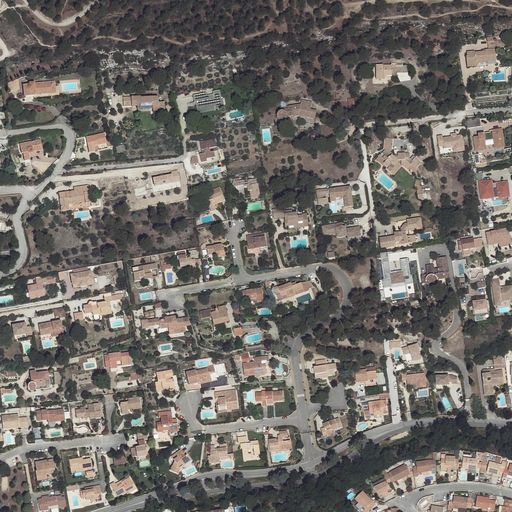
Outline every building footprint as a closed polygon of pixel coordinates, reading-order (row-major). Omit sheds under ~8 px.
[(503,42),(490,44),(491,51),(504,50),(503,42)] [(467,59),(467,67),(473,67),(473,68),(477,68),(477,62),(486,62),(486,63),(496,62),(495,51),(485,52),(486,54),(483,54),(475,54),(475,53),(467,54),(467,59)] [(383,65),(377,65),(377,80),(384,80),(384,76),(397,76),(397,73),(408,73),(408,66),(383,66),(383,65)] [(8,94),(18,89),(16,79),(6,84),(8,94)] [(22,85),(23,96),(38,95),(38,92),(52,91),(52,82),(45,83),(35,84),(34,82),(29,82),(29,84),(22,85)] [(38,92),(38,95),(55,93),(54,82),(52,82),(52,91),(38,92)] [(206,94),(193,96),(195,102),(196,102),(198,112),(215,109),(215,107),(224,105),(223,98),(222,99),(220,91),(214,92),(214,95),(206,96),(206,94)] [(140,97),(131,97),(131,106),(136,106),(137,109),(141,109),(141,108),(153,108),(153,111),(164,110),(163,103),(158,103),(158,97),(140,98),(140,97)] [(289,110),(281,111),(280,112),(279,112),(278,113),(278,114),(277,115),(277,116),(278,118),(278,119),(279,121),(280,121),(282,122),(283,122),(284,122),(285,121),(286,120),(287,119),(288,118),(288,116),(294,115),(294,116),(298,116),(300,116),(304,117),(315,119),(317,111),(310,110),(312,102),(302,100),(301,105),(288,107),(289,110)] [(503,139),(502,131),(490,132),(490,134),(490,136),(485,137),(484,135),(484,134),(479,135),(479,138),(474,139),(476,153),(486,151),(485,142),(494,141),(495,147),(501,147),(500,140),(503,139)] [(463,133),(436,137),(437,145),(445,144),(446,147),(455,146),(455,151),(465,149),(463,133)] [(86,138),(88,147),(98,144),(107,143),(105,134),(86,138)] [(216,147),(214,138),(199,142),(201,150),(204,149),(205,153),(202,154),(199,154),(200,160),(201,162),(207,161),(206,159),(215,157),(214,151),(210,152),(209,148),(216,147)] [(382,153),(385,156),(390,151),(391,139),(389,139),(387,139),(386,140),(385,140),(385,141),(385,142),(384,143),(384,149),(385,150),(382,153)] [(505,149),(503,139),(500,140),(501,147),(495,147),(495,150),(505,149)] [(31,159),(30,157),(29,153),(30,154),(32,154),(32,153),(33,153),(34,152),(34,151),(43,149),(41,140),(31,142),(31,141),(19,144),(21,153),(23,153),(25,160),(31,159)] [(390,151),(385,156),(388,159),(385,161),(386,162),(385,164),(389,168),(390,167),(392,169),(398,163),(399,161),(401,160),(402,164),(408,170),(409,168),(414,172),(415,171),(417,168),(415,167),(419,162),(415,159),(416,158),(414,156),(411,159),(409,159),(409,158),(406,158),(405,153),(398,154),(399,157),(396,157),(395,156),(391,157),(393,154),(390,151)] [(388,159),(385,156),(384,158),(380,155),(377,160),(383,165),(385,164),(386,162),(385,161),(388,159)] [(390,167),(389,168),(387,170),(393,175),(402,165),(398,163),(392,169),(390,167)] [(448,172),(443,173),(444,180),(449,179),(450,183),(450,185),(459,184),(459,186),(470,185),(468,172),(449,175),(448,172)] [(244,188),(248,188),(250,187),(250,191),(251,195),(260,194),(258,185),(257,185),(256,179),(248,180),(249,182),(244,183),(244,180),(233,182),(234,187),(238,186),(240,195),(245,194),(244,188)] [(489,187),(488,183),(480,184),(481,193),(482,193),(484,208),(492,207),(492,202),(509,200),(507,182),(498,184),(499,187),(497,187),(498,190),(493,190),(492,189),(490,189),(489,186),(489,187)] [(75,191),(59,193),(62,210),(91,206),(88,185),(74,188),(75,191)] [(209,197),(206,199),(207,202),(210,209),(216,207),(215,204),(217,203),(225,200),(219,187),(207,193),(209,197)] [(332,190),(332,195),(336,195),(337,199),(347,198),(348,209),(356,208),(355,198),(353,198),(353,194),(354,193),(354,187),(332,190)] [(319,205),(329,204),(328,189),(318,189),(319,205)] [(219,208),(217,203),(215,204),(216,207),(210,209),(211,211),(219,208)] [(275,221),(283,221),(283,212),(274,213),(275,221)] [(293,214),(283,215),(283,221),(286,220),(286,223),(288,222),(288,225),(286,225),(285,225),(286,230),(294,229),(299,229),(299,225),(303,225),(304,228),(304,231),(308,230),(309,230),(308,218),(303,219),(303,220),(298,220),(298,219),(298,217),(293,217),(293,214)] [(395,236),(380,239),(381,248),(396,246),(396,242),(401,242),(401,245),(413,243),(412,236),(407,237),(406,231),(409,231),(409,230),(421,228),(420,222),(422,222),(421,218),(408,220),(408,224),(405,224),(405,226),(404,228),(402,228),(402,232),(395,233),(395,236)] [(409,230),(409,231),(423,229),(422,222),(420,222),(421,228),(409,230)] [(340,224),(324,226),(325,235),(338,234),(339,237),(348,236),(349,238),(361,236),(359,227),(348,228),(347,229),(345,227),(345,226),(343,225),(343,224),(340,224)] [(496,235),(487,237),(488,243),(498,241),(499,243),(499,244),(506,242),(506,244),(511,243),(510,235),(504,236),(504,233),(496,235)] [(261,238),(257,235),(247,237),(248,241),(247,242),(249,250),(261,248),(262,250),(267,249),(265,237),(261,238)] [(475,248),(474,239),(474,238),(472,238),(471,235),(461,237),(462,240),(458,240),(459,246),(463,246),(463,249),(464,255),(472,254),(471,248),(475,248)] [(484,246),(482,238),(474,239),(475,248),(484,246)] [(207,247),(208,253),(216,252),(216,254),(217,258),(226,256),(225,249),(224,249),(223,244),(207,247)] [(186,254),(178,256),(180,267),(184,266),(192,265),(192,268),(197,267),(195,259),(191,259),(191,257),(186,258),(186,254)] [(386,254),(380,255),(384,279),(383,280),(384,288),(393,286),(393,284),(404,282),(405,284),(414,282),(409,258),(400,260),(402,271),(390,273),(386,254)] [(447,257),(436,259),(438,268),(434,269),(434,265),(426,266),(427,275),(422,276),(421,277),(422,284),(426,283),(426,284),(427,285),(428,286),(429,286),(430,287),(431,287),(433,287),(434,286),(435,286),(436,285),(437,284),(437,283),(438,281),(438,279),(450,278),(447,257)] [(157,268),(156,263),(138,266),(139,270),(134,271),(135,279),(141,279),(140,276),(144,275),(144,278),(153,277),(152,272),(148,273),(148,270),(157,268)] [(71,275),(72,285),(93,281),(91,271),(88,272),(88,267),(73,270),(73,274),(71,275)] [(60,279),(69,279),(68,271),(59,272),(60,279)] [(52,283),(51,276),(35,279),(36,284),(29,286),(30,291),(28,291),(29,298),(44,296),(42,285),(42,283),(46,282),(47,284),(52,283)] [(501,302),(505,301),(504,298),(511,296),(511,285),(502,288),(503,290),(500,291),(499,288),(500,287),(499,279),(492,281),(495,307),(502,306),(501,302)] [(311,286),(309,280),(301,284),(303,288),(304,290),(311,286)] [(479,288),(487,286),(486,280),(478,282),(479,288)] [(303,288),(301,284),(297,285),(296,282),(292,284),(292,283),(279,288),(278,286),(275,287),(277,294),(281,293),(282,297),(287,295),(287,296),(295,294),(295,293),(299,292),(298,290),(303,288)] [(244,300),(247,300),(257,298),(257,301),(257,302),(264,301),(262,288),(242,292),(244,300)] [(93,315),(98,314),(107,313),(106,307),(111,307),(110,301),(112,301),(111,296),(104,297),(105,302),(97,303),(97,302),(91,303),(91,304),(83,306),(85,313),(93,312),(93,315)] [(475,312),(488,310),(486,301),(474,303),(475,312)] [(218,311),(215,311),(211,312),(210,309),(199,312),(201,319),(212,317),(213,325),(228,321),(225,306),(218,307),(219,310),(218,311)] [(66,317),(65,307),(55,309),(57,316),(60,315),(61,318),(66,317)] [(107,313),(98,314),(99,316),(112,313),(111,307),(106,307),(107,313)] [(84,311),(74,313),(76,321),(85,319),(84,311)] [(160,318),(148,320),(149,326),(156,325),(156,323),(161,323),(161,328),(169,327),(170,334),(187,332),(186,326),(190,325),(188,318),(177,319),(173,320),(172,317),(165,318),(166,320),(164,320),(164,319),(161,319),(161,320),(160,321),(160,318)] [(62,329),(61,321),(52,322),(52,323),(49,324),(49,323),(38,324),(40,333),(55,331),(56,337),(63,335),(62,329)] [(33,335),(31,326),(26,327),(26,323),(12,325),(14,335),(27,333),(27,336),(33,335)] [(241,327),(234,329),(235,336),(242,335),(241,327)] [(416,343),(404,344),(405,357),(416,356),(416,343)] [(495,350),(493,351),(493,353),(493,354),(494,368),(502,368),(500,350),(499,350),(495,350)] [(267,360),(266,355),(254,358),(254,361),(250,362),(249,360),(250,360),(248,351),(239,353),(239,354),(235,354),(236,359),(240,358),(240,357),(242,357),(243,362),(247,361),(247,363),(243,363),(245,375),(255,374),(255,376),(266,374),(265,369),(266,368),(265,364),(262,364),(261,361),(265,360),(267,360)] [(109,354),(104,355),(106,367),(110,366),(110,368),(118,367),(117,366),(117,361),(122,360),(122,365),(131,364),(129,352),(121,353),(121,352),(108,353),(109,354)] [(315,379),(321,378),(321,376),(327,375),(328,376),(334,375),(333,370),(337,370),(336,365),(326,366),(325,360),(315,362),(317,368),(314,368),(315,379)] [(356,382),(364,381),(364,379),(367,379),(367,380),(376,378),(375,370),(366,372),(366,369),(354,371),(356,382)] [(45,377),(48,376),(48,371),(36,373),(35,370),(29,371),(31,383),(30,383),(29,384),(28,385),(28,386),(28,387),(28,389),(29,390),(30,390),(31,391),(32,391),(33,391),(34,390),(35,389),(36,387),(36,386),(46,385),(45,379),(45,377)] [(172,370),(157,373),(158,382),(155,382),(157,391),(163,390),(163,387),(170,386),(170,388),(175,387),(173,379),(170,379),(170,376),(173,376),(172,370)] [(490,373),(482,374),(484,396),(493,395),(492,385),(492,383),(499,383),(498,379),(503,379),(502,370),(497,371),(497,374),(490,375),(490,373)] [(189,385),(196,383),(204,382),(203,380),(209,379),(208,375),(207,371),(196,373),(196,372),(186,373),(189,385)] [(417,388),(426,387),(424,373),(407,375),(406,375),(407,380),(408,385),(416,384),(417,388)] [(453,384),(457,384),(457,378),(453,375),(436,376),(437,385),(449,385),(449,382),(449,378),(453,378),(453,382),(453,384)] [(218,405),(218,409),(227,409),(226,407),(229,407),(238,406),(236,394),(224,396),(223,391),(215,392),(215,399),(219,399),(220,405),(218,405)] [(282,391),(266,392),(266,395),(262,396),(263,406),(267,406),(267,404),(273,403),(273,400),(283,400),(282,391)] [(132,400),(129,401),(121,402),(121,404),(121,406),(122,406),(123,413),(129,412),(129,408),(134,408),(134,409),(142,407),(140,396),(132,397),(132,400)] [(365,411),(366,419),(370,418),(370,417),(374,416),(374,415),(374,414),(381,412),(381,414),(386,414),(385,404),(384,405),(383,401),(368,403),(369,411),(365,411)] [(79,409),(75,409),(76,417),(80,417),(81,419),(85,418),(85,414),(88,414),(88,416),(94,415),(94,417),(100,416),(99,411),(98,411),(97,403),(92,403),(92,408),(87,409),(85,409),(84,406),(79,406),(79,409)] [(37,419),(42,419),(42,414),(47,414),(47,418),(48,421),(55,420),(65,419),(63,408),(47,410),(47,408),(36,409),(37,419)] [(171,411),(159,413),(159,417),(161,417),(161,422),(156,422),(158,432),(163,431),(162,430),(162,428),(167,428),(167,427),(169,427),(169,429),(169,431),(178,430),(177,423),(173,424),(171,411)] [(20,427),(29,426),(28,417),(19,419),(18,414),(2,416),(4,429),(13,428),(12,423),(20,423),(20,427)] [(339,418),(323,424),(324,427),(321,428),(324,436),(333,433),(332,430),(342,427),(339,418)] [(268,439),(270,450),(280,449),(280,447),(291,446),(290,441),(283,442),(283,437),(288,437),(288,432),(287,430),(279,431),(280,435),(278,435),(279,439),(277,440),(276,438),(268,439)] [(137,436),(137,441),(138,440),(139,445),(138,445),(134,446),(136,456),(145,455),(143,440),(147,439),(146,435),(137,436)] [(241,448),(242,454),(245,454),(245,458),(251,458),(251,453),(248,454),(247,447),(252,446),(253,448),(254,455),(260,454),(259,444),(258,444),(257,440),(250,441),(250,444),(247,444),(245,436),(236,437),(237,444),(239,444),(239,448),(241,448)] [(219,449),(217,449),(218,452),(215,452),(215,451),(210,452),(211,456),(208,457),(209,463),(215,461),(216,463),(220,463),(220,460),(219,458),(228,457),(226,448),(227,448),(226,443),(219,444),(219,449)] [(180,454),(183,453),(181,449),(171,456),(175,461),(173,465),(172,465),(170,470),(178,473),(180,467),(179,466),(177,466),(181,462),(182,464),(183,466),(191,460),(187,454),(185,456),(183,458),(180,454)] [(462,468),(476,470),(477,468),(477,462),(481,463),(483,453),(477,452),(476,459),(463,457),(462,468)] [(124,455),(114,457),(115,465),(125,463),(124,455)] [(459,468),(459,459),(455,459),(455,457),(441,456),(441,468),(448,468),(448,466),(452,466),(455,466),(455,468),(459,468)] [(77,460),(77,458),(68,459),(70,469),(78,467),(79,469),(87,468),(92,467),(90,458),(82,459),(77,460)] [(34,471),(35,477),(40,476),(41,478),(46,477),(45,474),(44,471),(54,469),(52,459),(34,462),(35,471),(34,471)] [(437,474),(436,461),(433,461),(430,461),(430,460),(416,462),(417,467),(413,468),(414,477),(418,476),(418,473),(432,471),(433,475),(437,474)] [(490,461),(487,471),(493,473),(499,475),(500,472),(501,469),(505,470),(506,464),(506,463),(502,462),(502,464),(490,461)] [(511,464),(509,470),(507,469),(508,465),(506,464),(505,470),(504,473),(503,476),(507,477),(508,474),(511,475),(511,464)] [(405,465),(387,474),(388,475),(392,482),(395,481),(395,482),(410,474),(405,465)] [(389,485),(392,483),(392,482),(388,475),(385,476),(387,480),(388,482),(384,484),(383,482),(374,487),(379,496),(383,494),(384,496),(392,491),(389,485)] [(116,486),(115,484),(114,481),(110,483),(116,495),(121,493),(122,494),(126,492),(124,488),(126,487),(127,490),(134,486),(129,477),(121,481),(123,484),(120,486),(119,484),(116,486)] [(79,491),(80,496),(85,495),(85,497),(85,499),(90,498),(95,497),(94,494),(98,494),(101,493),(99,485),(84,487),(85,490),(79,491)] [(368,511),(372,508),(369,506),(373,502),(362,491),(355,499),(365,509),(362,511),(368,511)] [(57,507),(66,506),(64,496),(61,496),(55,497),(55,495),(37,499),(40,511),(48,509),(47,506),(57,505),(57,507)] [(453,503),(449,502),(448,510),(452,511),(452,508),(453,506),(459,507),(467,509),(468,498),(454,496),(453,503)] [(495,511),(496,501),(490,500),(490,499),(477,497),(476,507),(489,509),(488,510),(495,511)] [(511,511),(511,509),(511,504),(505,503),(505,507),(503,507),(501,511),(511,511)]
